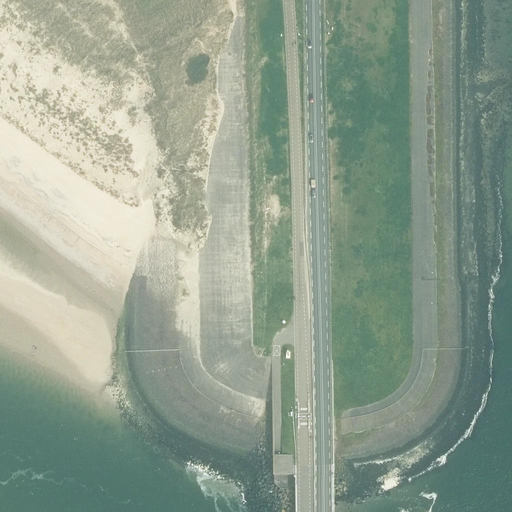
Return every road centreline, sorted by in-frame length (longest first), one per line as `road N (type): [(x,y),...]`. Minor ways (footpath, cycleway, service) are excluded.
road 1 (unclassified): [(304,511),(287,0)]
road 2 (primary): [(323,511),(313,0)]
